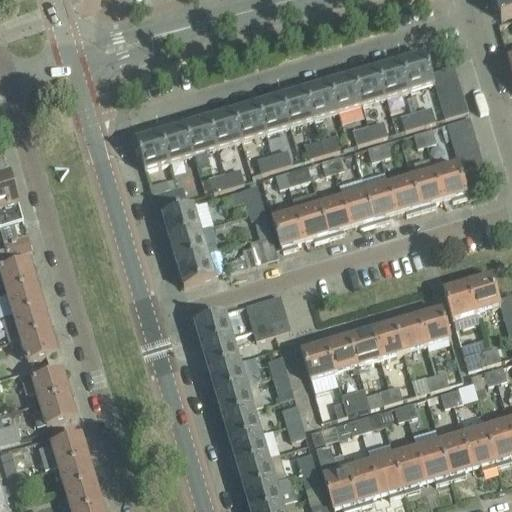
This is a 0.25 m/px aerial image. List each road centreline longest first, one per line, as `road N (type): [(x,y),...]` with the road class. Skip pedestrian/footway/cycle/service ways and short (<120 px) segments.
road 1 (residential): [(133,511),(5,81)]
road 2 (residential): [(147,320),(511,212)]
road 3 (tertiary): [(147,320),(70,62)]
road 4 (tertiary): [(70,62),(289,0)]
road 5 (tertiary): [(204,511),(147,320)]
road 6 (residential): [(511,156),(471,20)]
